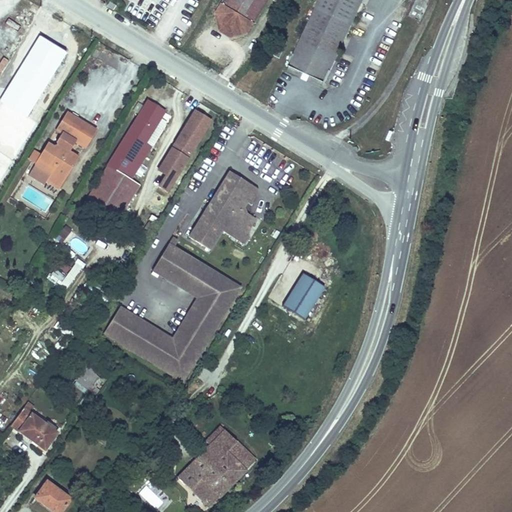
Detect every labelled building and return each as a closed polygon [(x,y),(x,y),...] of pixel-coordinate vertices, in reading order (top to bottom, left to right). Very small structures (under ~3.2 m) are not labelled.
[(128,0),(131,1),(126,14),(155,24),(158,14),(148,10),(149,7),(163,12),(165,5),(151,0),(150,0),(128,0)] [(230,40),(247,35),(268,0),(222,0),(213,15),(218,32),(230,40)] [(364,0),(319,0),(288,69),(325,86),(364,0)] [(110,2),(107,7),(113,10),(116,6),(110,2)] [(10,19),(7,24),(19,31),(22,25),(10,19)] [(0,99),(0,105),(25,121),(66,56),(38,38),(0,99)] [(107,165),(131,180),(152,147),(146,143),(166,111),(147,100),(106,165),(107,165)] [(212,120),(194,109),(173,144),(181,148),(177,154),(170,149),(156,171),(164,175),(157,187),(168,193),(212,120)] [(74,159),(64,153),(71,143),(81,149),(93,130),(62,111),(50,130),(55,133),(52,139),(52,146),(51,148),(42,143),(29,164),(46,174),(41,180),(55,189),(74,159)] [(173,144),(170,149),(177,154),(181,148),(173,144)] [(87,197),(120,218),(140,186),(131,180),(107,165),(87,197)] [(248,235),(246,233),(255,219),(241,210),(246,202),(249,204),(258,189),(229,171),(188,237),(210,251),(222,231),(243,244),(248,235)] [(62,225),(54,241),(62,245),(70,229),(62,225)] [(184,383),(242,288),(175,247),(179,241),(173,237),(152,272),(196,299),(172,338),(120,306),(103,334),(184,383)] [(63,292),(85,265),(77,259),(64,275),(55,268),(46,279),(63,292)] [(304,321),(324,289),(302,275),(281,307),(304,321)] [(71,383),(88,394),(100,376),(84,365),(71,383)] [(34,408),(27,403),(8,429),(16,435),(45,456),(58,437),(54,434),(55,432),(45,425),(44,426),(29,415),(34,408)] [(208,447),(176,481),(207,511),(217,501),(219,503),(257,463),(220,428),(204,444),(208,447)] [(45,511),(64,511),(71,503),(45,484),(31,502),(45,511)]
